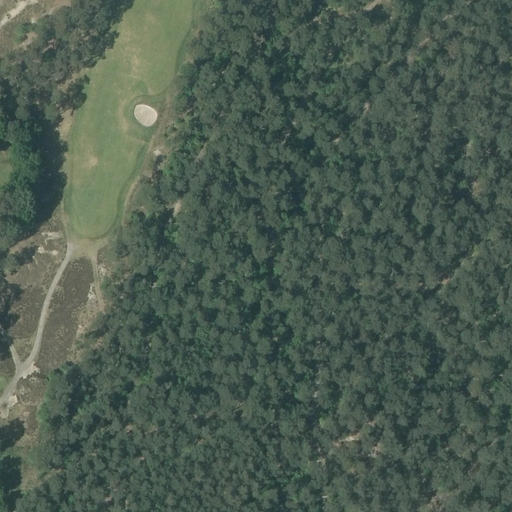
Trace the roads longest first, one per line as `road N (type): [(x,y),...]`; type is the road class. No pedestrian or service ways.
road 1 (unknown): [(61,511),(82,422),(115,364),(173,185),(238,25),(259,0)]
road 2 (track): [(273,511),(271,170),(325,59),(379,0)]
road 3 (unknown): [(319,471),(321,179),(372,96),(466,0)]
